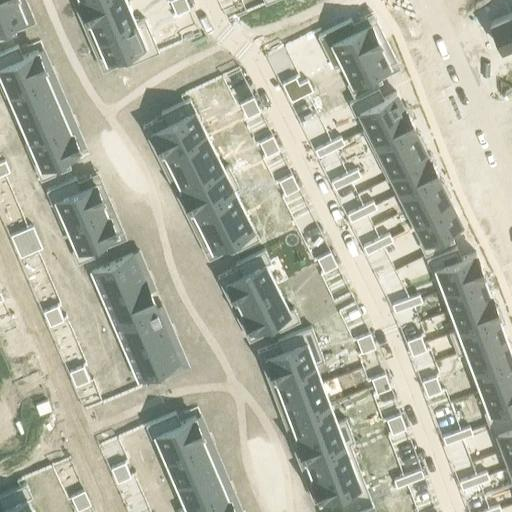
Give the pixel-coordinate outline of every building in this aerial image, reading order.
[(0,0),(0,38),(14,33),(13,29),(9,22),(24,15),(17,0),(0,0)] [(78,0),(87,20),(89,19),(88,18),(127,2),(126,0),(78,0)] [(186,0),(185,0),(172,6),(175,13),(189,7),(186,0)] [(511,0),(511,2),(511,12),(489,22),(501,48),(511,43),(511,0)] [(127,2),(88,18),(89,19),(97,38),(136,22),(135,21),(127,2)] [(136,22),(97,38),(106,59),(119,53),(124,64),(158,50),(144,17),(135,21),(136,22)] [(351,18),(317,34),(333,65),(380,42),(370,21),(356,28),(351,18)] [(380,42),(333,65),(333,66),(342,62),(351,80),(346,82),(353,94),(381,80),(376,69),(389,63),(379,43),(381,43),(380,42)] [(18,44),(0,51),(0,84),(4,94),(9,92),(8,91),(46,74),(43,67),(45,67),(37,49),(23,55),(19,48),(18,44)] [(46,74),(8,91),(9,92),(19,115),(57,99),(47,76),(46,74)] [(295,75),(282,82),(285,89),(299,82),(295,75)] [(299,82),(285,89),(291,100),(312,89),(307,78),(299,82)] [(377,86),(349,101),(355,113),(359,111),(366,125),(367,126),(404,108),(404,107),(396,91),(383,97),(377,86)] [(253,95),(240,102),(243,109),(256,102),(253,95)] [(166,122),(152,129),(162,149),(163,148),(205,128),(189,97),(161,111),(166,122)] [(57,99),(19,115),(28,138),(29,139),(67,123),(67,121),(57,99)] [(256,102),(243,109),(247,116),(260,109),(256,102)] [(366,125),(362,127),(371,144),(371,145),(412,124),(413,125),(414,124),(405,106),(404,107),(404,108),(367,126),(366,125)] [(28,138),(24,140),(40,178),(57,171),(70,165),(68,161),(65,154),(80,147),(79,147),(72,129),(70,130),(67,123),(29,139),(28,138)] [(412,124),(371,145),(379,161),(420,140),(413,125),(412,124)] [(205,128),(163,148),(173,168),(214,147),(205,128)] [(272,134),(259,140),(262,147),(275,141),(272,134)] [(340,135),(328,141),(331,149),(344,142),(340,135)] [(420,140),(379,161),(387,178),(391,176),(391,175),(428,156),(428,155),(420,140)] [(275,141),(262,147),(266,154),(279,148),(275,141)] [(328,141),(315,148),(318,155),(331,149),(328,141)] [(214,147),(173,168),(182,186),(182,187),(224,166),(223,166),(214,147)] [(428,156),(391,175),(391,176),(399,191),(436,172),(437,173),(438,172),(429,154),(428,155),(428,156)] [(5,161),(0,162),(0,173),(9,170),(5,161)] [(182,186),(180,187),(191,208),(192,207),(192,206),(233,186),(234,187),(238,185),(228,164),(223,166),(224,166),(182,187),(182,186)] [(357,167),(344,174),(347,181),(360,175),(357,167)] [(436,172),(399,191),(407,207),(444,188),(437,173),(436,172)] [(291,173),(278,179),(282,186),(295,179),(291,173)] [(344,174),(331,180),(334,187),(347,181),(344,174)] [(75,176),(46,188),(52,203),(57,201),(66,222),(104,206),(101,199),(103,198),(95,180),(80,186),(75,176)] [(295,179),(282,186),(285,193),(298,186),(295,179)] [(233,186),(192,206),(192,207),(202,226),(243,205),(234,187),(233,186)] [(444,188),(407,207),(415,223),(452,204),(444,188)] [(373,199),(360,206),(363,213),(376,206),(373,199)] [(452,204),(415,223),(423,239),(418,241),(424,253),(453,239),(448,228),(461,221),(452,204)] [(243,205),(202,226),(212,246),(224,240),(230,250),(258,236),(243,205)] [(104,206),(66,222),(76,246),(71,248),(77,261),(107,248),(102,237),(117,230),(109,212),(107,213),(104,206)] [(360,206),(347,212),(350,219),(363,213),(360,206)] [(32,224),(10,233),(15,244),(37,235),(32,224)] [(389,231),(376,238),(379,245),(392,239),(389,231)] [(37,235),(15,244),(20,255),(42,246),(37,235)] [(376,238),(363,244),(366,252),(379,245),(376,238)] [(456,245),(426,256),(439,290),(443,288),(443,287),(482,273),(482,274),(484,273),(475,251),(461,256),(456,245)] [(241,272),(226,279),(235,297),(237,296),(240,303),(277,285),(266,262),(270,260),(264,247),(235,261),(241,272)] [(329,250),(316,256),(320,263),(333,257),(329,250)] [(132,254),(92,272),(103,297),(143,279),(132,254)] [(333,257),(320,263),(323,270),(336,264),(333,257)] [(482,273),(443,287),(443,288),(450,308),(489,293),(489,292),(482,274),(482,273)] [(143,279),(103,297),(114,323),(155,306),(155,307),(157,306),(146,281),(145,279),(143,279)] [(277,285),(240,303),(243,310),(242,311),(251,329),(265,321),(270,332),(299,318),(293,306),(289,308),(277,285)] [(419,292),(405,297),(408,305),(421,300),(419,292)] [(489,293),(450,308),(458,327),(458,328),(497,313),(497,315),(499,314),(492,296),(491,292),(489,292),(489,293)] [(405,297),(392,302),(394,310),(408,305),(405,297)] [(57,304),(43,310),(46,317),(60,311),(57,304)] [(155,306),(114,323),(126,350),(166,332),(155,307),(155,306)] [(60,311),(46,317),(49,324),(63,318),(60,311)] [(458,327),(449,330),(457,352),(466,349),(466,348),(504,333),(497,315),(497,313),(458,328),(458,327)] [(281,348),(265,354),(274,376),(275,376),(275,375),(314,360),(314,361),(323,358),(311,324),(277,337),(281,348)] [(369,331),(356,336),(358,344),(372,338),(369,331)] [(166,332),(126,350),(137,377),(143,375),(150,372),(155,373),(163,370),(165,365),(178,360),(166,332)] [(511,353),(504,333),(466,348),(466,349),(473,368),(511,353)] [(420,334),(406,339),(409,346),(423,341),(420,334)] [(372,338),(358,344),(361,351),(375,346),(372,338)] [(423,341),(409,346),(412,353),(426,348),(423,341)] [(511,353),(473,368),(481,388),(511,376),(511,353)] [(314,360),(275,375),(275,376),(282,395),(321,380),(314,361),(314,360)] [(82,364),(69,370),(72,377),(85,371),(82,364)] [(85,371),(72,377),(75,384),(88,379),(85,371)] [(384,372),(371,377),(373,384),(387,379),(384,372)] [(435,374),(422,380),(424,387),(438,382),(435,374)] [(511,376),(481,388),(488,408),(484,410),(488,422),(511,412),(511,376)] [(387,379),(373,384),(376,391),(390,386),(387,379)] [(321,380),(282,395),(290,415),(329,400),(321,380)] [(438,382),(424,387),(427,394),(440,389),(438,382)] [(329,400),(290,415),(297,434),(297,435),(336,421),(336,420),(329,400)] [(175,410),(145,423),(151,435),(155,433),(166,457),(204,441),(201,434),(202,433),(195,415),(194,415),(180,421),(177,414),(175,410)] [(399,412),(386,417),(389,425),(402,420),(399,412)] [(511,412),(488,422),(499,451),(503,449),(503,448),(511,444),(511,412)] [(297,434),(295,435),(304,457),(305,456),(349,439),(349,440),(353,439),(345,416),(336,420),(336,421),(297,435),(297,434)] [(402,420),(389,425),(391,432),(405,427),(402,420)] [(469,425),(456,430),(458,437),(472,432),(469,425)] [(456,430),(442,434),(445,442),(458,437),(456,430)] [(349,439),(305,456),(312,475),(313,476),(356,460),(349,440),(349,439)] [(204,441),(166,457),(176,481),(214,465),(204,441)] [(511,444),(503,448),(503,449),(509,465),(511,464),(511,444)] [(124,460),(110,466),(114,474),(127,468),(124,460)] [(312,475),(311,475),(319,497),(334,491),(338,502),(368,491),(356,460),(313,476),(312,475)] [(214,465),(176,481),(186,504),(186,506),(225,489),(214,465)] [(420,467),(407,472),(409,480),(423,475),(420,467)] [(127,468),(114,474),(117,481),(130,475),(127,468)] [(486,470),(472,475),(475,482),(488,477),(486,470)] [(407,472),(393,477),(396,485),(409,480),(407,472)] [(472,475),(459,480),(462,487),(475,482),(472,475)] [(0,502),(2,506),(0,507),(0,511),(34,511),(27,496),(31,494),(25,482),(0,493),(0,502)] [(84,488),(70,494),(74,502),(87,495),(84,488)] [(186,504),(177,508),(178,511),(236,511),(229,495),(228,496),(225,489),(186,506),(186,504)] [(341,511),(375,511),(368,491),(338,502),(341,511)] [(87,495),(74,502),(77,509),(90,503),(87,495)]
